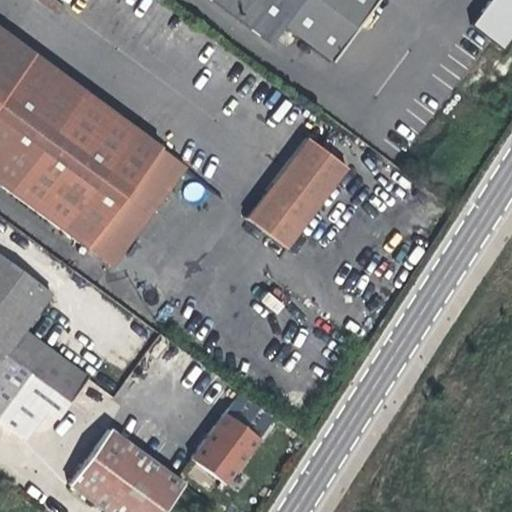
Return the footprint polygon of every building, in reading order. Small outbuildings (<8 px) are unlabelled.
[(212,0),(267,41),(279,25),(327,61),(372,0),(212,0)] [(511,0),(488,0),(470,24),(501,47),(511,31),(511,0)] [(0,30),(0,185),(86,248),(86,247),(159,149),(160,148),(0,30)] [(305,138),(245,218),(286,249),(346,169),(305,138)] [(183,167),(159,149),(86,247),(110,265),(183,167)] [(0,256),(0,350),(5,354),(70,401),(86,379),(22,332),(50,293),(0,256)] [(223,413),(189,459),(224,485),(258,439),(223,413)] [(162,511),(182,485),(108,430),(68,484),(105,511),(162,511)]
